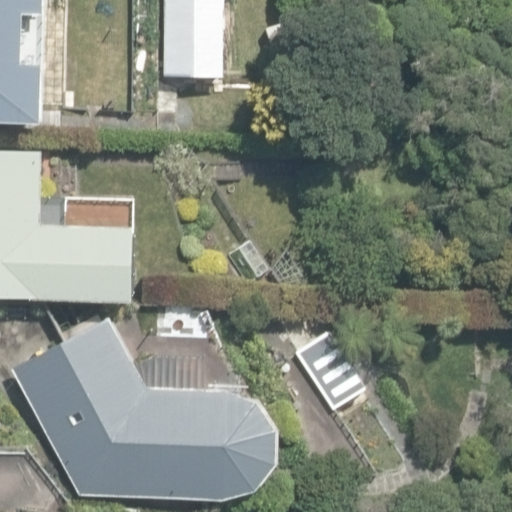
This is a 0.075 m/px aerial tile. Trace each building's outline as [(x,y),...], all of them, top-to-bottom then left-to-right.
[(0,0),(0,118),(22,119),(22,110),(41,110),(43,0),(0,0)] [(163,0),(164,75),(225,75),(224,0),(163,0)] [(133,297),(134,297),(135,223),(65,222),(66,195),(44,195),(44,146),(0,146),(0,294),(32,295),(32,296),(133,297)] [(235,251),(246,269),(265,261),(252,240),(235,251)] [(364,388),(315,309),(270,308),(332,408),(364,388)] [(81,492),(225,496),(255,484),(274,457),(275,426),(256,398),(229,386),(204,386),(205,359),(156,357),(155,384),(148,384),(110,313),(14,366),(81,492)]
